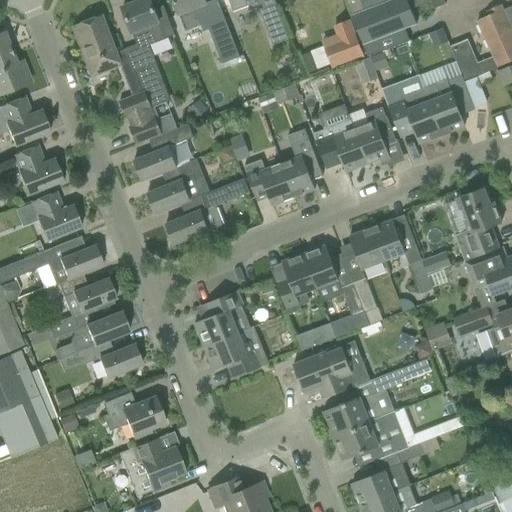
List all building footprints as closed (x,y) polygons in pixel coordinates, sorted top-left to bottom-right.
[(142,0),(122,8),(138,48),(174,35),(163,6),(154,10),(150,0),(142,0)] [(204,0),(173,0),(185,30),(185,31),(200,25),(203,32),(208,30),(222,64),(240,57),(217,0),(216,0),(206,4),(204,0)] [(227,0),(232,11),(260,1),(259,0),(227,0)] [(346,0),(352,16),(365,11),(360,0),(346,0)] [(364,46),(417,25),(407,0),(391,0),(352,16),(364,46)] [(443,0),(430,0),(432,2),(434,7),(435,9),(446,5),(445,3),(443,0)] [(271,39),(274,45),(288,39),(275,4),(260,10),(271,39)] [(462,76),(465,82),(511,61),(511,29),(501,6),(487,11),(488,16),(477,21),(493,57),(478,63),(468,39),(451,47),(460,68),(459,68),(462,76)] [(103,16),(73,27),(92,77),(121,66),(122,65),(103,16)] [(362,55),(349,21),(335,27),(340,42),(325,47),(332,66),(362,55)] [(442,29),(429,34),(434,48),(448,42),(442,29)] [(0,94),(30,83),(21,62),(15,64),(2,33),(0,34),(0,94)] [(324,47),(311,51),(317,69),(330,65),(324,47)] [(383,52),(370,56),(371,58),(375,67),(387,62),(383,52)] [(371,58),(356,64),(364,85),(379,79),(371,58)] [(151,65),(137,70),(145,92),(152,108),(166,103),(151,65)] [(511,65),(499,71),(505,86),(511,83),(511,65)] [(447,79),(425,88),(443,135),(465,126),(458,107),(472,101),(465,82),(462,76),(458,77),(448,81),(447,79)] [(477,77),(465,82),(472,101),(475,108),(475,109),(487,104),(477,77)] [(311,80),(297,86),(301,96),(315,91),(311,80)] [(273,92),(278,105),(301,97),(296,84),(273,92)] [(395,101),(388,104),(391,111),(398,130),(413,124),(420,144),(443,135),(425,88),(402,96),(403,98),(395,101)] [(133,97),(119,102),(126,119),(130,117),(133,126),(131,127),(138,144),(162,135),(152,108),(145,92),(133,97)] [(273,94),(258,100),(262,111),(277,105),(273,94)] [(0,134),(7,131),(14,147),(49,133),(41,110),(31,114),(24,98),(0,106),(0,134)] [(188,111),(196,120),(208,109),(200,100),(188,111)] [(350,120),(367,164),(381,159),(382,163),(389,160),(385,147),(397,142),(387,117),(383,108),(366,114),(369,123),(355,129),(351,120),(350,120)] [(350,120),(313,134),(327,169),(343,163),(347,172),(367,164),(350,120)] [(154,153),(134,161),(142,182),(162,174),(163,174),(191,162),(183,142),(194,138),(188,125),(177,130),(163,135),(149,141),(154,153)] [(282,164),(295,198),(315,190),(312,181),(323,177),(305,130),(288,136),(296,158),(282,164)] [(230,139),(239,161),(251,156),(243,134),(230,139)] [(17,174),(26,196),(62,181),(54,159),(44,163),(37,146),(12,156),(19,173),(17,174)] [(220,151),(225,163),(235,159),(231,147),(220,151)] [(147,194),(155,215),(181,204),(211,192),(202,172),(203,172),(198,159),(191,162),(163,174),(167,186),(147,194)] [(269,197),(272,206),(295,198),(282,164),(266,170),(262,160),(245,167),(257,201),(269,197)] [(166,225),(174,245),(224,225),(216,205),(249,193),(244,179),(211,192),(181,204),(186,217),(166,225)] [(458,244),(465,262),(491,252),(500,248),(492,227),(502,223),(494,202),(490,204),(484,188),(463,196),(456,199),(463,217),(469,231),(455,236),(458,244)] [(461,190),(454,193),(456,199),(463,196),(461,190)] [(36,220),(45,242),(81,228),(72,206),(62,210),(55,193),(31,202),(37,219),(36,220)] [(370,229),(383,264),(407,255),(393,220),(370,229)] [(350,237),(363,271),(383,264),(370,229),(350,237)] [(47,265),(55,285),(58,284),(82,274),(102,266),(94,246),(74,254),(69,241),(0,268),(0,280),(1,283),(12,279),(47,265)] [(343,295),(351,318),(364,313),(353,284),(351,280),(340,285),(326,246),(303,255),(316,290),(318,289),(323,303),(343,295)] [(489,285),(493,295),(510,290),(511,288),(511,256),(508,258),(504,247),(500,248),(491,252),(465,262),(465,263),(464,263),(474,290),(489,285)] [(316,290),(303,255),(282,262),(289,280),(277,284),(289,315),(301,311),(300,306),(310,303),(306,293),(316,290)] [(410,265),(422,294),(433,290),(421,260),(410,265)] [(58,284),(71,317),(95,307),(115,299),(107,279),(87,287),(82,274),(58,284)] [(366,312),(371,325),(383,321),(378,307),(376,308),(365,279),(353,284),(364,313),(366,312)] [(0,355),(24,346),(15,325),(7,306),(6,304),(9,303),(1,283),(0,280),(0,355)] [(16,280),(0,286),(0,288),(6,304),(9,303),(16,300),(20,291),(16,280)] [(201,321),(195,324),(204,347),(240,333),(232,311),(242,307),(245,306),(244,304),(239,291),(203,306),(206,315),(205,316),(206,319),(201,321)] [(13,306),(7,306),(15,325),(20,323),(13,306)] [(70,345),(74,354),(108,340),(128,332),(120,312),(100,320),(95,307),(71,317),(48,326),(54,339),(73,330),(75,335),(73,336),(71,340),(70,342),(70,345)] [(454,320),(460,336),(491,324),(485,308),(454,320)] [(496,359),(511,352),(511,309),(498,315),(502,326),(486,331),(496,359)] [(297,348),(332,335),(327,322),(293,335),(297,348)] [(425,330),(429,342),(449,334),(444,323),(441,324),(440,324),(437,326),(425,330)] [(28,332),(33,346),(49,339),(44,326),(28,332)] [(240,333),(204,347),(213,371),(226,366),(232,379),(260,368),(255,354),(250,356),(240,333)] [(98,358),(107,379),(142,365),(134,345),(113,353),(108,340),(74,354),(58,360),(64,372),(98,358)] [(414,346),(420,361),(434,355),(428,340),(414,346)] [(318,386),(324,399),(370,381),(355,341),(293,365),(304,392),(318,386)] [(0,411),(38,395),(19,351),(0,359),(0,411)] [(411,365),(399,370),(404,382),(416,378),(414,373),(411,365)] [(371,381),(376,393),(404,382),(399,370),(371,381)] [(67,389),(54,395),(60,409),(73,404),(67,389)] [(127,424),(133,440),(150,433),(149,430),(165,424),(154,397),(134,405),(129,393),(104,402),(109,414),(102,417),(107,432),(127,424)] [(324,412),(334,436),(369,422),(382,417),(373,394),(360,400),(360,398),(324,412)] [(72,415),(59,420),(64,434),(78,429),(72,415)] [(369,422),(334,436),(343,461),(375,448),(379,459),(379,460),(383,458),(396,453),(409,448),(409,447),(403,433),(377,443),(369,422)] [(436,437),(418,444),(423,455),(436,450),(441,448),(436,437)] [(130,450),(122,453),(129,469),(125,471),(131,487),(135,486),(139,495),(151,490),(152,493),(169,486),(167,481),(185,473),(174,447),(163,452),(158,438),(130,450)] [(409,448),(396,453),(400,464),(403,463),(423,455),(418,444),(410,447),(409,448)] [(488,473),(501,503),(511,498),(511,477),(507,465),(488,473)] [(384,471),(352,484),(360,505),(406,487),(398,466),(397,466),(384,471)] [(226,503),(229,511),(268,511),(263,498),(265,498),(261,489),(264,488),(261,482),(245,489),(240,476),(207,490),(214,508),(226,503)] [(406,487),(360,505),(363,511),(434,511),(430,500),(417,505),(409,486),(406,487)] [(450,492),(430,500),(434,511),(441,511),(456,506),(453,499),(451,495),(450,492)] [(492,492),(466,503),(468,510),(480,505),(495,499),(492,492)] [(455,494),(451,495),(453,499),(456,506),(459,505),(456,498),(455,494)]
